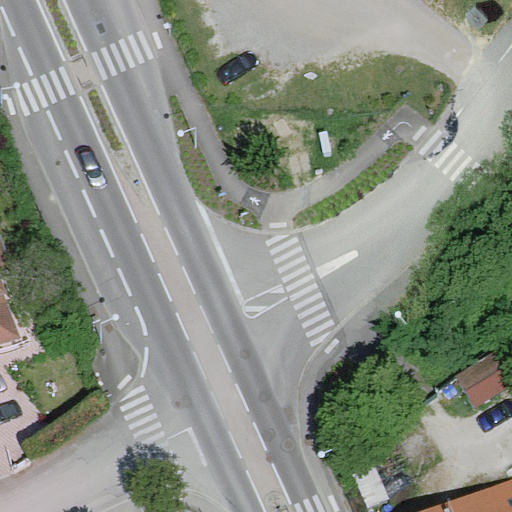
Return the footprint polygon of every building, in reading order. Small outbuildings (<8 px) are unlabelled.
[(0,358),(32,346),(2,273),(0,274),(0,358)] [(495,401),(474,367),(448,383),(469,417),(495,401)] [(448,462),(471,511),(497,499),(474,450),(448,462)] [(511,511),(511,492),(497,499),(502,511),(511,511)] [(502,511),(497,499),(471,511),(469,511),(502,511)]
